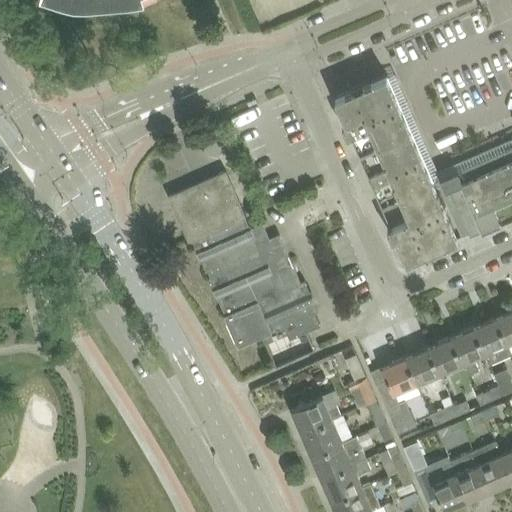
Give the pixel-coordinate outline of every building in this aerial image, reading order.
[(457,237),(386,74),(334,96),(345,121),(342,122),(346,133),(350,131),(368,173),(372,184),(373,184),(390,225),(387,227),(391,237),(395,236),(406,260),(457,237)] [(511,145),(440,177),(445,189),(448,188),(469,237),(493,226),(493,225),(511,216),(511,145)] [(297,283),(277,237),(270,240),(262,222),(250,227),(224,170),(167,194),(188,241),(192,239),(224,315),(223,315),(237,346),(263,335),(266,341),(288,332),(290,337),(299,333),(302,339),(308,336),(306,331),(319,325),(313,311),(317,310),(304,280),(297,283)] [(511,340),(511,308),(495,316),(511,353),(511,349),(509,342),(511,340)] [(511,353),(495,316),(472,325),(484,352),(486,352),(491,363),(511,353)] [(484,352),(472,325),(450,335),(461,362),(463,362),(468,373),(480,368),(475,356),(484,352)] [(461,362),(450,335),(427,345),(439,372),(461,362)] [(439,372),(427,345),(404,355),(416,382),(439,372)] [(416,382),(404,355),(381,365),(382,367),(371,372),(390,414),(402,409),(394,391),(416,382)] [(365,376),(349,383),(359,406),(368,403),(375,400),(365,376)] [(511,381),(511,380),(499,385),(503,394),(511,390),(511,381)] [(503,394),(499,385),(477,394),(481,403),(503,394)] [(322,395),(291,408),(301,432),(332,418),(341,414),(336,403),(327,407),(322,395)] [(385,422),(375,400),(368,403),(378,425),(385,422)] [(466,400),(453,406),(457,414),(470,409),(466,400)] [(457,414),(452,403),(431,412),(436,423),(457,414)] [(495,405),(482,410),(486,419),(499,413),(495,405)] [(486,419),(482,410),(470,415),(474,424),(486,419)] [(311,454),(341,441),(332,418),(301,432),(311,454)] [(405,418),(394,423),(398,432),(410,427),(405,418)] [(454,433),(463,429),(460,420),(437,430),(441,439),(454,433)] [(391,436),(385,422),(378,425),(384,439),(391,436)] [(321,478),(368,457),(357,434),(341,441),(311,454),(321,478)] [(511,478),(501,452),(495,440),(472,450),(489,489),(511,478)] [(511,478),(511,447),(501,452),(511,478)] [(489,489),(472,450),(450,459),(451,461),(455,472),(467,498),(489,489)] [(405,468),(398,452),(391,456),(397,471),(405,468)] [(361,487),(356,474),(372,466),(368,457),(321,478),(330,500),(361,487)] [(427,500),(438,496),(444,509),(467,498),(455,472),(451,461),(428,471),(425,464),(413,469),(427,500)] [(397,471),(403,485),(411,481),(405,468),(397,471)] [(335,511),(364,511),(371,509),(380,505),(382,504),(372,482),(361,487),(330,500),(335,511)] [(414,511),(423,511),(418,498),(410,502),(414,511)]
